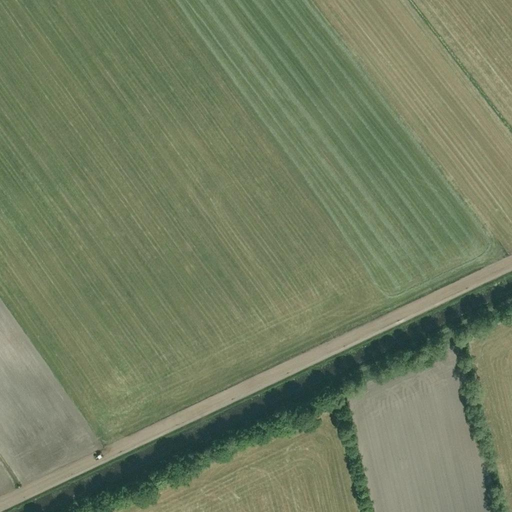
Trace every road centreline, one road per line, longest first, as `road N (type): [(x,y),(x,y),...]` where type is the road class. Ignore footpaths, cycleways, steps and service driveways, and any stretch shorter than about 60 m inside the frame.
road 1 (track): [(511,261),(0,500)]
road 2 (track): [(67,511),(511,302)]
